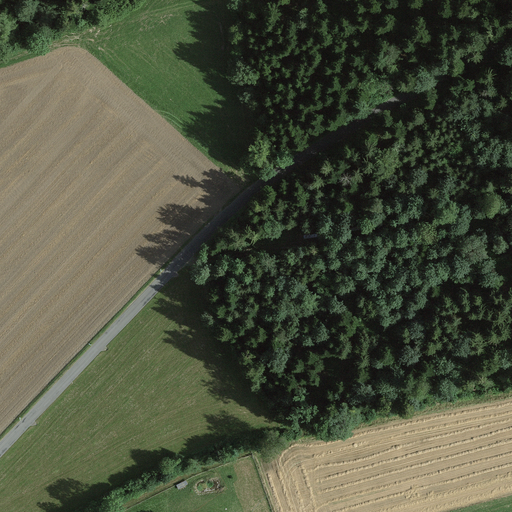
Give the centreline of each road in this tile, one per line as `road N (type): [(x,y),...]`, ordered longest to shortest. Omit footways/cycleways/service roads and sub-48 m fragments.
road 1 (unclassified): [(0,449),(241,201),(322,137),(511,37)]
road 2 (track): [(179,259),(511,210)]
